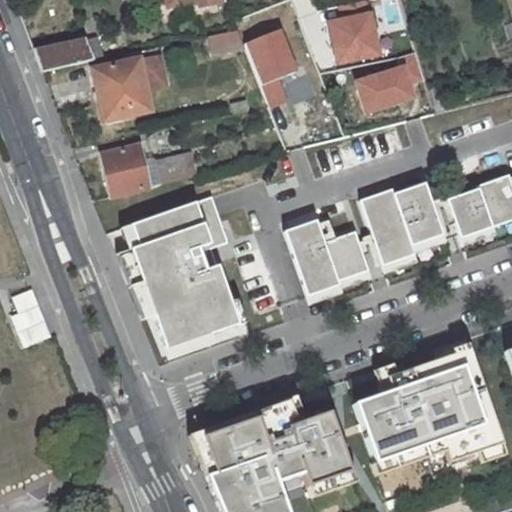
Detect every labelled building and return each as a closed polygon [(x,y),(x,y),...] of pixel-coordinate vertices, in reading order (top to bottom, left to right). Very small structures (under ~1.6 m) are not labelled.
[(162,0),(165,10),(196,3),(197,8),(225,3),(223,0),(162,0)] [(369,12),(323,22),(333,67),(378,57),(369,12)] [(277,30),(240,45),(257,86),(258,86),(277,78),(294,72),(277,30)] [(90,60),(81,38),(29,49),(38,72),(90,60)] [(396,59),(398,66),(402,65),(408,86),(422,82),(413,53),(396,59)] [(160,55),(139,59),(146,94),(167,90),(160,55)] [(138,56),(84,67),(97,126),(151,115),(146,94),(139,59),(138,56)] [(408,86),(402,65),(398,66),(350,81),(361,116),(413,100),(408,86)] [(286,103),(277,78),(258,86),(268,110),(286,103)] [(146,139),(102,150),(113,197),(199,176),(193,152),(151,162),(146,139)] [(474,188),(475,191),(489,230),(511,221),(511,193),(506,177),(474,188)] [(422,184),(390,195),(411,256),(443,244),(422,184)] [(390,195),(388,191),(356,202),(383,276),(415,264),(411,256),(390,195)] [(489,230),(475,191),(443,202),(460,248),(492,237),(489,230)] [(210,198),(116,232),(165,366),(240,339),(208,251),(227,244),(210,198)] [(313,222),(278,234),(304,308),(339,296),(337,290),(321,243),(313,222)] [(351,233),(321,243),(337,290),(368,279),(351,233)] [(19,349),(47,337),(27,286),(6,294),(15,316),(7,319),(19,349)] [(445,358),(403,372),(408,386),(346,407),(370,478),(441,455),(445,467),(478,456),(481,463),(502,456),(465,346),(444,353),(445,358)] [(511,351),(501,355),(511,384),(511,351)] [(353,486),(327,415),(301,424),(292,400),(184,439),(211,511),(285,511),(277,487),(296,480),(304,503),(353,486)]
